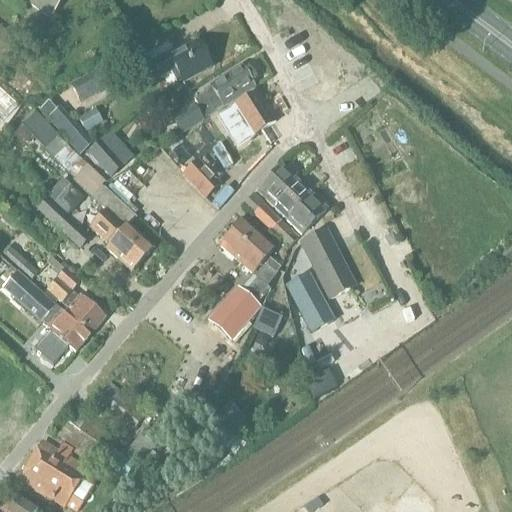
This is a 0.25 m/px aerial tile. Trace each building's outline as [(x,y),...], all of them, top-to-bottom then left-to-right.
[(22,0),(49,18),(60,0),(22,0)] [(0,56),(7,62),(21,44),(0,28),(0,56)] [(183,48),(172,54),(155,65),(160,74),(168,70),(177,85),(182,82),(183,83),(210,69),(197,44),(185,50),(183,48)] [(146,57),(125,68),(130,78),(151,67),(146,57)] [(211,87),(203,93),(215,113),(224,108),(253,88),(240,68),(211,87)] [(100,72),(70,87),(79,103),(109,88),(100,72)] [(0,88),(0,124),(18,105),(0,88)] [(233,109),(218,119),(236,147),(239,145),(275,123),(257,94),(233,109)] [(49,103),(40,111),(48,120),(57,112),(49,103)] [(197,111),(176,124),(183,136),(204,122),(197,111)] [(95,112),(79,121),(85,132),(102,123),(95,112)] [(33,115),(20,129),(32,140),(45,153),(56,141),(57,140),(33,115)] [(162,162),(197,142),(191,131),(156,151),(162,162)] [(57,142),(45,155),(72,181),(84,168),(57,142)] [(100,144),(87,156),(110,181),(123,169),(100,144)] [(199,162),(184,176),(206,199),(220,186),(199,162)] [(86,168),(71,183),(93,204),(105,215),(91,230),(109,247),(107,249),(131,273),(153,249),(129,226),(137,218),(107,189),(86,168)] [(260,190),(257,194),(271,208),(275,204),(278,201),(296,183),(293,180),(296,177),(287,168),(284,171),(281,168),(260,190)] [(275,204),(271,208),(285,223),(290,218),(292,215),(310,197),(296,183),(278,201),(275,204)] [(67,193),(54,207),(65,217),(78,203),(67,193)] [(252,195),(242,207),(250,216),(261,204),(252,195)] [(290,218),(285,223),(299,237),(304,232),(325,211),(322,208),(325,205),(316,197),(313,200),(310,197),(292,215),(290,218)] [(262,205),(252,217),(268,233),(279,222),(268,211),(262,205)] [(62,216),(53,226),(79,249),(87,240),(62,216)] [(242,220),(220,247),(253,276),(266,287),(275,277),(275,276),(281,269),(267,258),(275,249),(242,220)] [(279,222),(268,233),(277,241),(288,230),(279,222)] [(288,230),(277,241),(283,247),(286,250),(297,238),(288,230)] [(307,242),(300,246),(328,301),(331,300),(335,298),(340,295),(352,289),(325,233),(307,242)] [(10,251),(4,258),(31,282),(37,276),(10,251)] [(63,273),(43,296),(55,307),(90,337),(104,320),(80,298),(79,299),(71,292),(77,285),(63,273)] [(309,277),(286,289),(311,335),(334,323),(309,277)] [(29,284),(15,300),(41,323),(55,307),(43,296),(29,284)] [(236,293),(210,323),(234,344),(248,328),(244,324),(256,310),(236,293)] [(51,334),(36,352),(53,367),(69,349),(75,355),(90,337),(55,307),(41,323),(40,324),(51,334)] [(0,376),(0,438),(1,439),(20,419),(8,408),(20,395),(0,376)] [(109,387),(99,400),(133,428),(143,415),(109,387)] [(203,395),(198,406),(209,411),(214,401),(203,395)] [(230,406),(222,413),(235,429),(243,422),(230,406)] [(75,416),(62,435),(99,460),(112,441),(75,416)] [(145,431),(127,455),(139,464),(157,440),(145,431)] [(43,443),(19,481),(62,506),(83,467),(43,443)] [(36,511),(18,500),(10,511),(36,511)]
